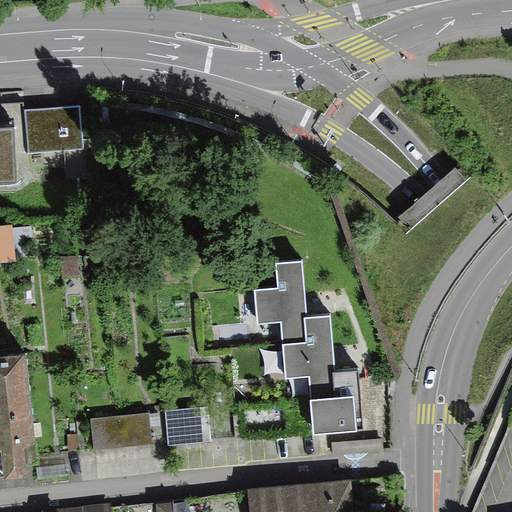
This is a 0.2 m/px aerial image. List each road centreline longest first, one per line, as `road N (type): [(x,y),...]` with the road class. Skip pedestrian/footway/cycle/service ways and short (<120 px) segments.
road 1 (primary): [(74,52),(183,73),(304,118),(392,174),(511,292)]
road 2 (residential): [(0,498),(437,461)]
road 3 (primary): [(511,288),(421,154),(311,68)]
road 4 (primary): [(248,36),(146,16),(0,31)]
road 5 (secondary): [(74,52),(149,49),(260,70),(311,68)]
road 6 (secondary): [(437,461),(449,345),(472,293),(511,245)]
road 7 (secondary): [(311,68),(460,0)]
road 8 (secondary): [(407,0),(248,36)]
